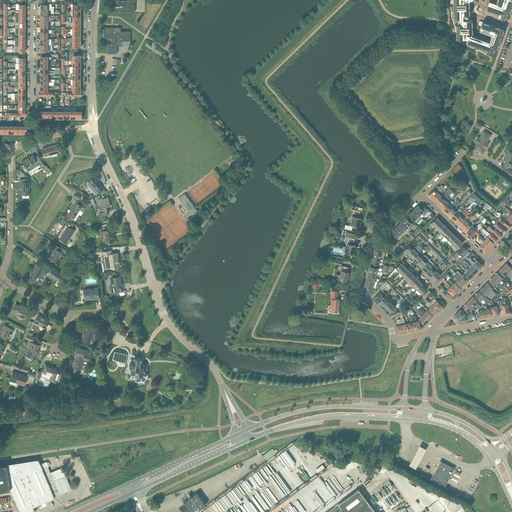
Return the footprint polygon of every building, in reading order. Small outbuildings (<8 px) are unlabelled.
[(111,12),(120,12),(119,0),(110,0),(110,2),(111,2),(111,12)] [(119,0),(120,12),(135,12),(135,2),(136,2),(135,0),(119,0)] [(511,0),(453,0),(454,19),(457,19),(458,24),(456,24),(457,39),(465,39),(466,39),(468,40),(466,43),(486,50),(486,52),(492,55),(495,48),(497,49),(504,29),(498,26),(497,26),(493,25),(483,21),(479,30),(492,35),(490,41),(472,35),(472,34),(473,34),(472,20),(469,20),(469,15),(470,15),(469,1),(469,0),(471,0),(472,0),(478,0),(479,0),(497,0),(496,3),(489,0),(486,10),(499,14),(498,17),(505,19),(507,13),(510,13),(511,6),(511,0)] [(104,37),(111,37),(114,37),(114,35),(114,28),(104,28),(104,37)] [(114,37),(111,37),(111,44),(107,44),(107,53),(117,53),(117,46),(130,46),(130,31),(120,31),(120,35),(114,35),(114,37)] [(73,41),(70,41),(70,50),(78,50),(78,47),(81,47),(81,41),(73,41)] [(69,61),(73,61),(81,61),(81,54),(78,54),(78,51),(73,51),(72,51),(72,54),(69,54),(69,61)] [(474,147),(481,151),(485,146),(487,147),(489,143),(487,142),(491,135),(484,131),(480,138),(478,136),(475,140),(477,141),(476,143),(477,144),(475,147),(474,147)] [(42,149),(44,157),(61,152),(59,144),(42,149)] [(511,171),(511,149),(511,151),(508,149),(502,161),(507,163),(505,167),(511,171)] [(33,155),(22,161),(23,164),(23,165),(24,165),(26,168),(28,172),(39,165),(37,162),(33,155)] [(453,169),(457,173),(462,167),(458,164),(453,169)] [(89,182),(87,184),(90,187),(96,195),(99,192),(99,193),(104,188),(98,181),(100,179),(97,176),(95,178),(94,177),(89,181),(89,182)] [(20,182),(22,182),(22,195),(29,195),(29,182),(27,182),(27,179),(20,179),(20,182)] [(431,197),(433,198),(435,196),(434,195),(437,193),(444,187),(442,185),(439,187),(437,185),(428,195),(431,198),(431,197)] [(433,200),(436,203),(442,196),(439,194),(442,191),(445,188),(444,187),(437,193),(434,195),(435,196),(433,198),(434,199),(433,200)] [(439,204),(440,205),(443,203),(442,202),(444,200),(446,198),(448,196),(449,196),(445,192),(442,196),(436,203),(438,205),(439,204)] [(179,198),(192,216),(198,212),(184,194),(179,198)] [(440,207),(443,210),(449,204),(446,201),(450,198),(448,196),(444,200),(442,202),(443,203),(440,205),(441,206),(440,207)] [(105,212),(98,214),(98,217),(108,215),(106,207),(110,206),(108,197),(97,200),(100,209),(104,208),(105,212)] [(446,211),(447,213),(450,210),(452,207),(452,208),(454,206),(457,202),(459,200),(457,198),(453,202),(452,201),(449,204),(443,210),(445,212),(446,211)] [(450,210),(447,213),(448,213),(447,214),(450,217),(458,208),(456,207),(459,204),(457,202),(454,206),(452,208),(452,207),(450,210)] [(69,218),(73,220),(77,213),(79,214),(81,211),(79,210),(80,210),(83,212),(85,209),(84,208),(86,206),(81,204),(80,206),(75,203),(67,216),(69,217),(69,218)] [(418,205),(413,210),(419,216),(421,213),(424,216),(429,211),(427,209),(423,205),(421,207),(418,205)] [(507,212),(508,213),(511,216),(511,212),(505,206),(503,208),(507,212)] [(454,219),(456,221),(459,218),(458,217),(460,215),(468,208),(468,207),(467,208),(465,207),(464,208),(464,207),(458,213),(457,211),(451,217),(453,220),(454,219)] [(455,222),(458,225),(464,218),(462,216),(470,209),(468,208),(460,215),(458,217),(459,218),(456,221),(455,222)] [(356,226),(357,227),(358,226),(359,226),(361,219),(358,218),(360,211),(353,209),(349,224),(356,226)] [(419,216),(413,210),(409,215),(414,221),(417,223),(422,218),(419,216)] [(508,228),(509,227),(511,224),(511,223),(507,219),(501,214),(501,215),(495,211),(494,212),(495,213),(494,215),(496,216),(496,217),(499,218),(498,219),(508,228)] [(502,214),(501,214),(507,219),(511,223),(511,216),(508,213),(507,212),(503,215),(502,214)] [(461,226),(462,228),(465,225),(465,224),(467,222),(474,216),(474,215),(473,217),(471,215),(469,217),(466,220),(464,218),(458,225),(460,227),(461,226)] [(465,225),(462,228),(463,229),(465,232),(469,228),(472,225),(471,225),(474,223),(474,222),(472,221),(476,218),(474,216),(467,222),(465,224),(465,225)] [(406,217),(401,222),(407,228),(409,230),(414,225),(412,223),(406,217)] [(431,222),(436,227),(441,222),(436,217),(431,222)] [(508,228),(498,219),(496,221),(497,222),(494,225),(500,229),(504,232),(508,228)] [(64,241),(63,242),(64,242),(65,242),(67,243),(75,231),(71,229),(73,226),(64,220),(62,223),(67,226),(59,239),(64,241)] [(471,237),(473,235),(475,233),(480,228),(481,226),(484,224),(481,221),(479,224),(475,228),(473,227),(471,229),(467,233),(471,237)] [(401,222),(396,227),(402,233),(407,228),(401,222)] [(436,227),(440,231),(445,226),(441,222),(436,227)] [(488,227),(498,238),(502,234),(496,228),(494,229),(490,225),(488,227)] [(442,233),(444,236),(450,230),(445,226),(440,231),(438,234),(440,236),(442,233)] [(484,229),(481,226),(480,228),(487,236),(494,242),(498,238),(494,235),(492,232),(490,234),(488,232),(487,231),(484,229)] [(402,233),(396,227),(392,232),(394,234),(392,236),(396,241),(397,239),(397,238),(402,233)] [(95,229),(96,237),(102,236),(105,236),(107,243),(115,242),(115,237),(114,237),(112,229),(104,231),(101,231),(101,228),(95,229)] [(444,236),(449,240),(454,235),(450,230),(444,236)] [(345,252),(354,254),(356,247),(353,246),(355,239),(354,239),(355,234),(346,232),(345,237),(349,238),(345,252)] [(449,240),(453,244),(459,239),(454,235),(449,240)] [(482,239),(489,247),(494,242),(487,236),(484,240),(482,238),(481,239),(482,239)] [(482,239),(481,239),(480,238),(478,240),(481,243),(479,246),(485,251),(489,247),(482,239)] [(459,239),(453,244),(457,249),(463,243),(459,239)] [(404,250),(409,254),(416,247),(411,242),(409,244),(404,250)] [(55,249),(51,254),(48,252),(44,258),(48,260),(49,258),(55,262),(56,261),(57,262),(58,260),(57,259),(61,252),(58,250),(60,247),(55,245),(53,248),(55,249)] [(448,260),(453,266),(454,264),(451,261),(454,258),(455,258),(459,254),(461,255),(467,250),(462,246),(448,260)] [(409,254),(413,259),(420,251),(416,247),(409,254)] [(374,249),(373,256),(381,258),(383,259),(385,252),(386,252),(387,250),(385,249),(381,248),(380,250),(374,249)] [(106,252),(104,252),(104,255),(106,269),(111,268),(111,269),(115,268),(116,268),(119,267),(117,253),(111,254),(111,251),(106,252)] [(417,263),(423,258),(425,255),(421,251),(420,251),(413,259),(417,263)] [(473,263),(479,269),(482,265),(474,257),(472,260),(470,257),(472,255),(470,253),(465,258),(467,260),(468,259),(472,263),(473,263)] [(373,256),(371,262),(379,265),(382,265),(384,259),(383,259),(381,258),(373,256)] [(417,263),(422,267),(427,262),(423,258),(417,263)] [(455,264),(457,266),(459,264),(462,266),(466,270),(464,272),(470,278),(474,274),(464,264),(462,261),(460,260),(459,259),(455,264)] [(31,278),(28,282),(33,284),(37,277),(40,279),(43,274),(40,272),(43,269),(44,269),(49,273),(51,270),(52,268),(47,264),(46,266),(41,262),(38,266),(36,264),(29,276),(30,277),(30,278),(31,278)] [(395,268),(400,272),(405,267),(401,262),(395,268)] [(422,267),(426,272),(432,267),(427,262),(422,267)] [(464,264),(474,274),(479,269),(473,263),(472,263),(470,266),(466,262),(464,264)] [(506,263),(503,266),(511,274),(511,275),(511,271),(511,270),(511,268),(510,266),(507,263),(506,263)] [(339,280),(347,282),(349,272),(348,271),(349,267),(344,266),(342,270),(341,270),(340,275),(336,274),(335,279),(339,280)] [(370,266),(368,272),(376,275),(376,274),(379,275),(380,272),(377,271),(378,268),(375,267),(370,266)] [(511,275),(511,274),(503,266),(499,270),(499,271),(503,274),(505,276),(506,275),(508,277),(509,276),(511,278),(509,280),(511,282),(511,281),(511,275)] [(400,272),(404,277),(409,271),(405,267),(400,272)] [(426,272),(431,276),(436,271),(432,267),(426,272)] [(49,273),(48,275),(63,284),(65,276),(64,276),(52,268),(51,270),(49,273)] [(454,272),(453,270),(451,272),(454,275),(453,275),(457,279),(456,281),(458,283),(461,287),(465,283),(455,273),(454,272)] [(404,277),(409,281),(414,276),(409,271),(404,277)] [(436,271),(431,276),(435,281),(440,275),(436,271)] [(457,272),(455,273),(465,283),(469,279),(465,275),(463,273),(461,275),(458,271),(457,272)] [(368,272),(366,279),(375,282),(376,275),(368,272)] [(497,272),(493,277),(503,286),(506,284),(501,280),(503,278),(501,276),(497,272)] [(116,277),(111,278),(112,285),(110,286),(111,292),(123,291),(122,286),(120,286),(120,281),(120,276),(116,277)] [(409,281),(413,285),(418,280),(414,276),(409,281)] [(444,279),(442,277),(437,282),(439,284),(442,281),(449,288),(447,290),(453,295),(457,292),(447,282),(444,279)] [(493,277),(489,281),(495,286),(497,284),(501,288),(503,286),(493,277)] [(375,282),(366,279),(365,286),(369,287),(368,291),(373,292),(375,288),(373,288),(375,282)] [(375,297),(380,302),(386,296),(387,295),(382,290),(388,284),(385,280),(384,281),(383,284),(379,289),(381,291),(380,292),(375,297)] [(413,285),(418,290),(423,284),(418,280),(413,285)] [(449,280),(447,282),(457,292),(461,287),(455,282),(453,284),(449,280)] [(488,282),(484,286),(496,298),(501,294),(500,293),(498,295),(497,293),(496,294),(495,294),(491,289),(493,288),(491,286),(488,282)] [(423,284),(418,290),(422,294),(427,289),(423,284)] [(491,298),(493,299),(496,298),(484,286),(480,290),(483,294),(485,296),(487,294),(491,298)] [(84,290),(85,300),(95,298),(95,299),(99,299),(98,288),(84,290)] [(331,313),(338,313),(339,299),(337,299),(338,291),(331,290),(331,298),(331,299),(331,306),(332,306),(331,313)] [(483,305),(486,304),(489,301),(488,301),(483,295),(479,291),(475,296),(480,301),(483,299),(485,302),(483,305)] [(489,301),(490,303),(492,310),(493,315),(499,314),(498,309),(497,305),(494,306),(493,301),(497,301),(497,298),(502,295),(501,294),(496,298),(493,299),(489,301)] [(380,302),(385,307),(391,301),(386,296),(380,302)] [(425,298),(423,296),(421,298),(426,302),(425,302),(430,307),(428,309),(430,311),(434,315),(438,310),(430,303),(425,298)] [(473,296),(470,300),(478,308),(480,307),(481,307),(477,304),(479,302),(478,301),(477,300),(473,296)] [(434,298),(430,303),(438,310),(442,306),(437,300),(436,300),(434,298)] [(470,300),(465,304),(470,308),(471,310),(475,306),(478,308),(470,300)] [(123,301),(110,303),(111,309),(118,307),(120,316),(130,314),(129,308),(125,308),(123,301)] [(391,301),(385,307),(390,312),(395,307),(396,305),(394,303),(391,301)] [(11,312),(23,318),(28,309),(22,306),(22,308),(15,304),(11,312)] [(454,316),(458,320),(464,314),(470,308),(465,304),(463,306),(465,308),(462,311),(460,309),(454,316)] [(483,305),(484,309),(486,317),(492,315),(490,307),(487,308),(486,304),(483,305)] [(416,307),(415,307),(414,308),(417,312),(421,316),(419,319),(424,324),(429,320),(419,310),(416,307)] [(481,309),(480,307),(478,308),(478,309),(477,309),(478,310),(478,313),(479,313),(480,318),(486,317),(484,309),(481,309)] [(421,308),(419,310),(429,320),(433,316),(429,312),(427,310),(425,312),(421,308)] [(464,314),(458,320),(459,319),(462,322),(463,321),(465,322),(469,318),(470,319),(473,315),(472,311),(471,310),(470,308),(464,314)] [(34,322),(45,328),(49,321),(38,315),(34,322)] [(413,315),(412,316),(415,330),(421,329),(419,321),(416,322),(415,317),(414,316),(414,317),(413,315)] [(404,318),(401,319),(403,332),(409,331),(407,323),(405,324),(404,318)] [(19,330),(19,331),(20,330),(21,331),(22,332),(22,331),(22,332),(23,332),(24,332),(25,330),(10,322),(8,327),(4,325),(1,331),(3,332),(1,336),(8,340),(13,330),(14,330),(15,328),(16,328),(16,329),(17,329),(18,330),(18,329),(19,330)] [(120,326),(121,329),(119,328),(117,332),(125,336),(128,331),(128,330),(124,329),(123,325),(120,326)] [(83,332),(84,333),(81,341),(89,343),(92,337),(93,337),(95,332),(93,332),(94,330),(88,328),(89,328),(87,327),(87,328),(84,327),(83,332)] [(32,342),(34,337),(27,334),(25,339),(30,341),(27,350),(29,351),(28,356),(33,358),(33,359),(34,359),(36,359),(37,354),(36,353),(39,345),(32,342)] [(72,367),(77,369),(81,370),(84,359),(89,361),(92,352),(78,347),(75,356),(76,357),(72,367)] [(98,359),(103,361),(106,352),(102,351),(94,349),(93,353),(100,355),(98,359)] [(133,363),(130,364),(131,373),(135,373),(136,379),(146,377),(145,371),(146,371),(147,370),(147,369),(147,368),(146,367),(145,367),(145,366),(142,367),(140,365),(141,359),(140,359),(136,358),(134,358),(133,363)] [(58,375),(59,372),(55,371),(56,368),(45,365),(43,372),(53,376),(51,380),(56,382),(57,376),(59,376),(59,375),(58,375)] [(35,378),(36,374),(28,371),(27,375),(27,376),(12,372),(10,381),(24,385),(25,381),(33,384),(34,378),(35,378)] [(421,443),(410,463),(417,467),(427,447),(421,443)] [(50,472),(47,465),(48,465),(46,461),(40,464),(38,459),(0,464),(0,495),(11,494),(18,511),(33,511),(35,511),(33,506),(71,490),(62,467),(50,472)] [(430,479),(445,487),(454,468),(440,461),(430,479)] [(375,511),(359,489),(327,511),(375,511)] [(188,499),(184,502),(191,511),(195,511),(206,505),(197,493),(191,497),(189,494),(188,499)]
